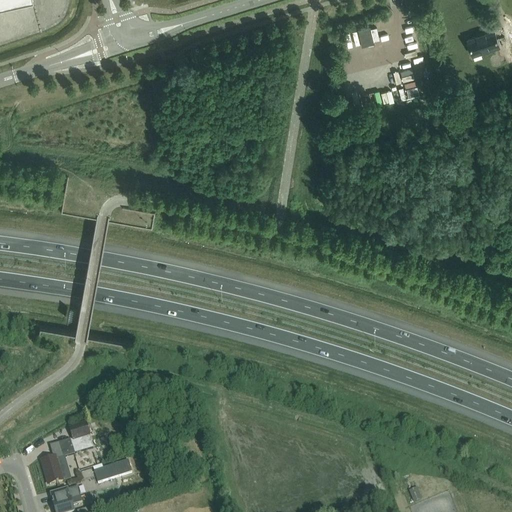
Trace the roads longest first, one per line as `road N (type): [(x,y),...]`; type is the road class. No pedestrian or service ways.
road 1 (motorway): [(0,279),(277,335),(511,417)]
road 2 (motorway): [(511,380),(283,300),(0,243)]
